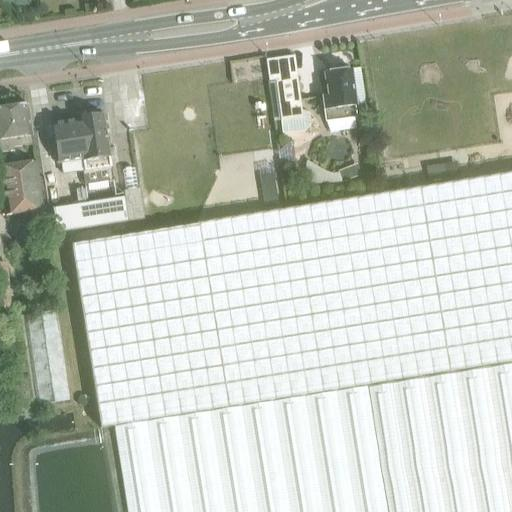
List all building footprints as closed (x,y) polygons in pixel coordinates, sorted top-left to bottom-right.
[(355,129),(353,118),(354,117),(353,107),(363,106),(358,71),(350,72),(350,71),(348,71),(346,67),(336,68),(335,74),(324,75),(327,96),(321,97),(325,122),(329,133),(355,129)] [(274,81),(280,121),(282,133),(304,130),(309,126),(308,114),(301,112),(296,78),(274,81)] [(12,149),(32,146),(26,107),(0,110),(0,153),(12,152),(12,149)] [(76,121),(51,125),(57,164),(60,164),(62,175),(110,168),(102,115),(76,119),(76,121)] [(43,210),(35,163),(0,169),(0,183),(5,216),(43,210)] [(356,165),(337,172),(338,174),(341,183),(361,176),(356,165)] [(457,167),(426,171),(428,182),(458,177),(457,167)] [(511,175),(71,247),(100,430),(114,427),(114,429),(368,388),(511,365),(511,175)] [(272,175),(259,177),(264,207),(277,205),(272,175)] [(125,191),(122,192),(123,198),(127,222),(143,220),(139,189),(136,190),(125,191)] [(43,215),(34,217),(37,240),(46,239),(43,215)] [(0,261),(0,308),(13,307),(8,261),(0,261)] [(55,312),(24,317),(38,407),(68,402),(55,312)] [(511,511),(511,365),(368,388),(114,429),(118,457),(126,511),(511,511)]
